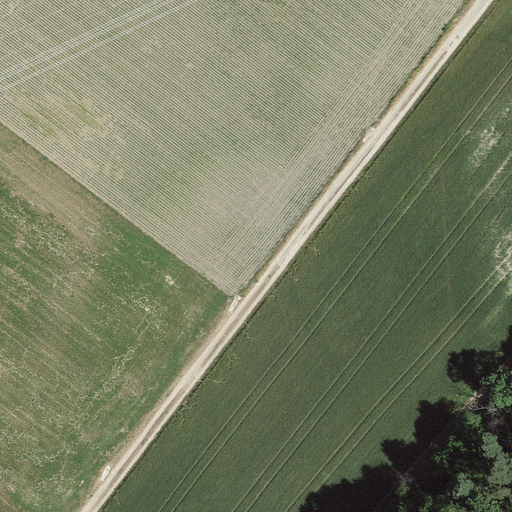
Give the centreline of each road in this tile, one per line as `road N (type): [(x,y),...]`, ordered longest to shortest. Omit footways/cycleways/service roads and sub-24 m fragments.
road 1 (track): [(480,0),(86,511)]
road 2 (track): [(511,388),(401,511)]
